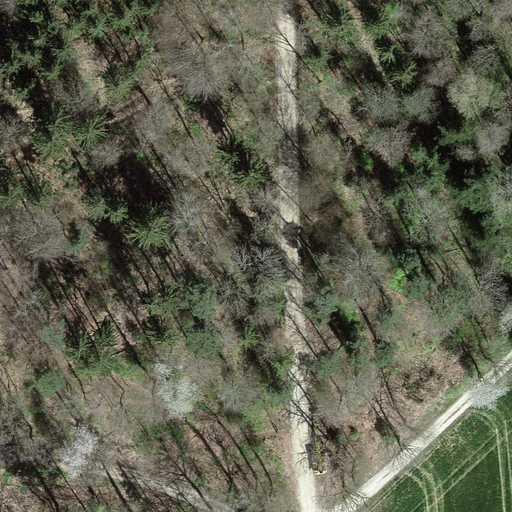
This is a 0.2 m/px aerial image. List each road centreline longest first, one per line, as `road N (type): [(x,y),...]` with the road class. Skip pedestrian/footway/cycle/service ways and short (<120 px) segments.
road 1 (track): [(310,511),(283,0)]
road 2 (track): [(0,450),(132,473),(239,511)]
road 3 (track): [(511,364),(359,511)]
